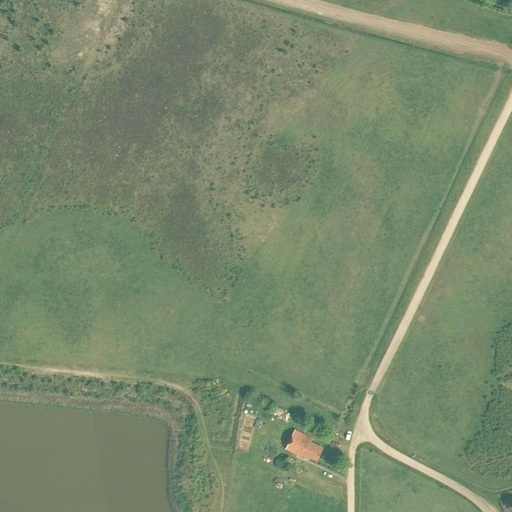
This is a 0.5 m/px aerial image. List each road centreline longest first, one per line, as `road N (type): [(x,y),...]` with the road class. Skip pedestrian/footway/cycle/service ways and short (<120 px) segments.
road 1 (unclassified): [(356,431),(511,102)]
road 2 (track): [(290,0),(511,56)]
road 3 (unclassified): [(489,511),(356,431)]
